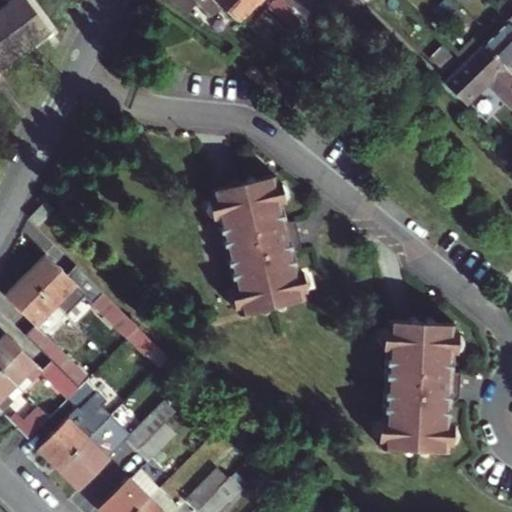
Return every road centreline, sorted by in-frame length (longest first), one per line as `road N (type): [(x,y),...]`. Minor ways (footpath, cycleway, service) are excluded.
road 1 (residential): [(73,73),(142,108),(257,125),(511,333)]
road 2 (tertiary): [(73,73),(0,219)]
